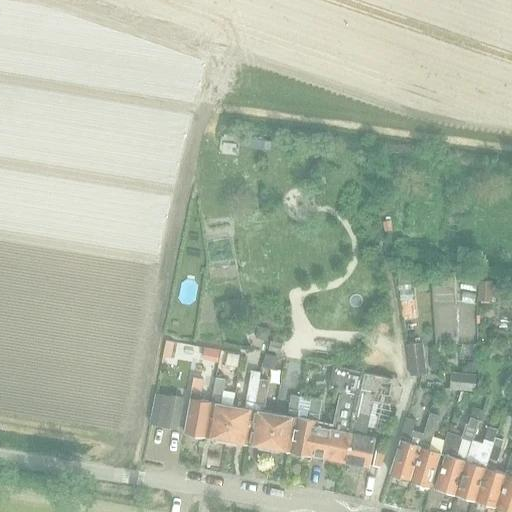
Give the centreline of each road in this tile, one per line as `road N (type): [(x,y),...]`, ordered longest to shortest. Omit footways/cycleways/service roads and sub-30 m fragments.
road 1 (residential): [(331,511),(128,475)]
road 2 (unclassified): [(128,475),(0,454)]
